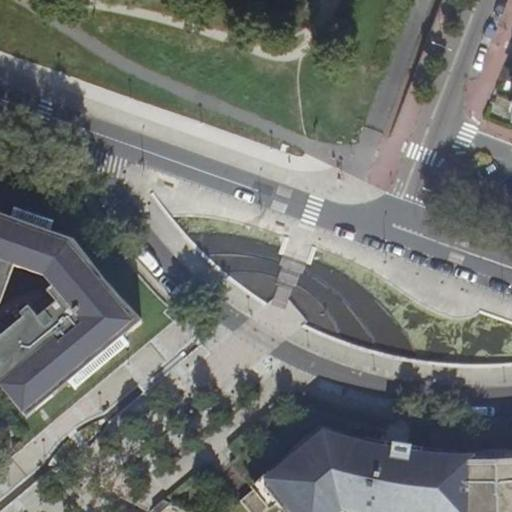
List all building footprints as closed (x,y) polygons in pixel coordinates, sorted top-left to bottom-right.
[(14,207),(10,217),(13,217),(11,223),(30,229),(31,224),(49,230),(52,223),(15,210),(16,208),(14,207)] [(122,336),(141,319),(138,317),(128,306),(122,300),(112,289),(103,278),(98,281),(66,242),(48,236),(49,230),(31,224),(30,229),(11,223),(13,217),(10,217),(0,212),(0,300),(13,263),(43,274),(52,284),(46,289),(48,292),(29,307),(27,305),(19,312),(22,316),(7,329),(4,325),(0,327),(0,384),(9,395),(18,387),(35,408),(53,393),(49,389),(64,376),(68,381),(89,363),(85,359),(116,333),(120,337),(122,336)] [(98,281),(103,278),(101,276),(89,260),(78,244),(74,239),(49,230),(48,236),(66,242),(98,281)] [(89,363),(68,381),(73,386),(127,341),(122,336),(120,337),(116,333),(85,359),(89,363)] [(9,395),(26,416),(35,408),(18,387),(9,395)] [(349,506),(348,511),(354,511),(511,511),(511,458),(503,459),(488,460),(469,460),(469,454),(459,454),(458,454),(418,451),(417,454),(406,452),(405,458),(383,455),(385,446),(382,445),(381,445),(378,444),(376,444),(369,442),(367,442),(329,431),(323,430),(287,459),(291,464),(264,486),(260,482),(240,499),(250,511),(276,511),(282,508),(285,511),(328,511),(338,504),(349,506)] [(488,449),(488,460),(503,459),(503,449),(488,449)]
